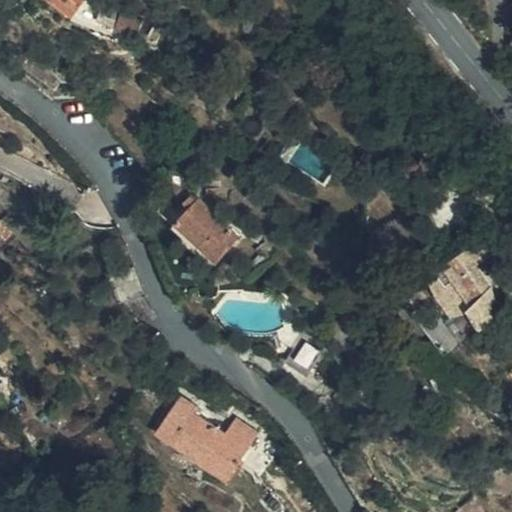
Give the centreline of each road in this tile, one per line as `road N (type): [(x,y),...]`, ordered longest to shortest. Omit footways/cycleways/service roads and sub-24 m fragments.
road 1 (residential): [(0,75),(108,169),(173,317),(274,402),(307,440),(348,511)]
road 2 (tertiary): [(511,106),(422,0)]
